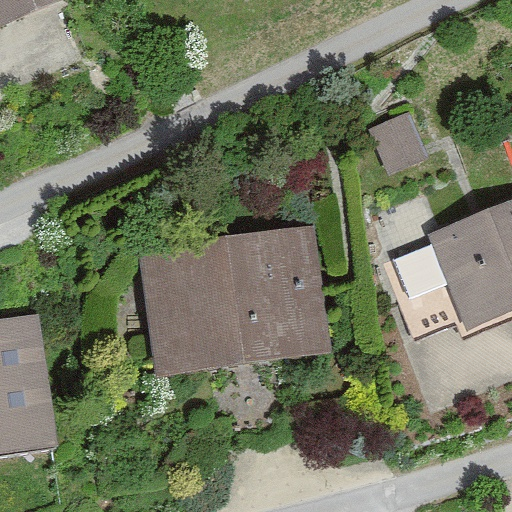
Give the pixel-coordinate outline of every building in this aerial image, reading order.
[(0,0),(0,48),(97,0),(0,0)] [(436,161),(412,116),(377,135),(401,180),(436,161)] [(511,337),(511,219),(446,249),(491,347),(511,337)] [(321,230),(153,258),(175,387),(343,359),(321,230)] [(0,474),(78,459),(50,324),(0,333),(0,474)]
